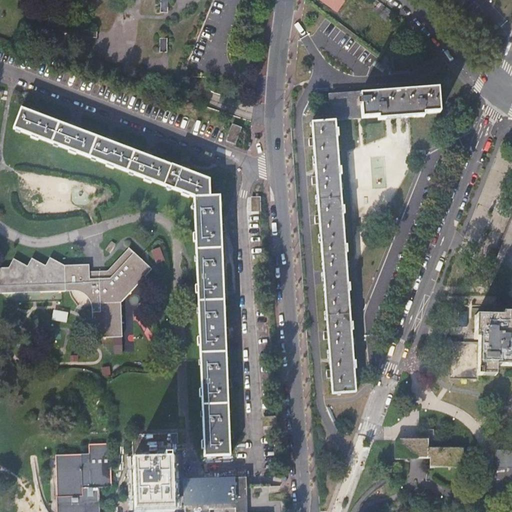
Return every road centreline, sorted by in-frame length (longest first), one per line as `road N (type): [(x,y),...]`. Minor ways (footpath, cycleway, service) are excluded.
road 1 (tertiary): [(277,173),(303,511)]
road 2 (residential): [(386,375),(500,88)]
road 3 (residential): [(277,173),(0,66)]
road 4 (tertiary): [(286,0),(275,92),(277,173)]
road 5 (residential): [(336,511),(386,375)]
road 6 (tertiary): [(408,0),(500,88)]
